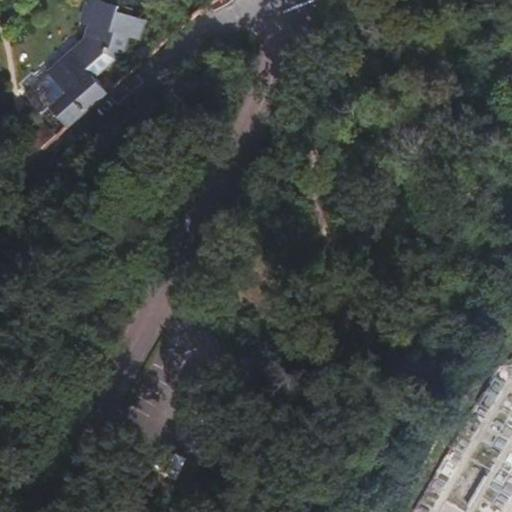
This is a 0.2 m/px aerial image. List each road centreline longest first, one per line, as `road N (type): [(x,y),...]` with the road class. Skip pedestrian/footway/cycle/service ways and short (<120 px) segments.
road 1 (unclassified): [(278,0),(289,48),(38,511)]
road 2 (residential): [(0,210),(241,0)]
